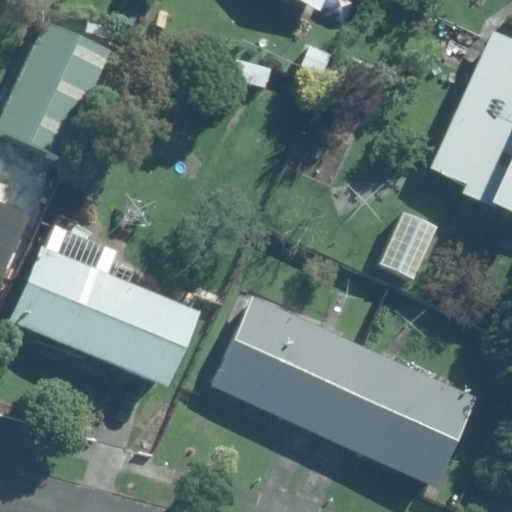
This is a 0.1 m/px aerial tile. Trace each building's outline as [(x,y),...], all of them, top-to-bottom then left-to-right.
[(281,0),(320,19),(329,0),(281,0)] [(131,62),(39,22),(0,112),(0,132),(84,169),(131,62)] [(511,44),(491,34),(419,174),(511,222),(511,44)] [(0,291),(28,228),(0,215),(0,291)] [(433,234),(396,220),(374,276),(412,290),(433,234)] [(201,321),(91,272),(98,257),(63,241),(56,256),(44,251),(9,329),(166,399),(201,321)] [(467,408),(246,299),(202,387),(424,496),(467,408)]
